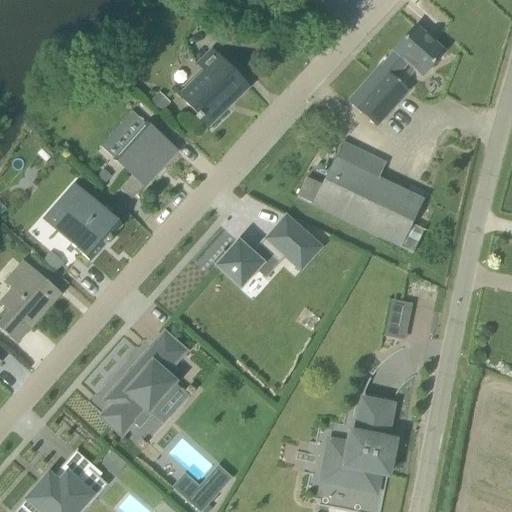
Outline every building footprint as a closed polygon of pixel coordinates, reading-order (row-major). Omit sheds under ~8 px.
[(381,68),(380,67),(347,103),(375,128),(407,91),(394,79),(408,64),(422,77),(443,53),(414,28),(393,51),(394,52),(381,68)] [(177,90),(175,88),(172,91),(196,116),(194,118),(199,122),(201,120),(206,126),(226,107),(224,106),(231,99),(232,101),(246,88),(211,51),(197,65),(199,68),(177,90)] [(114,163),(143,187),(143,188),(175,152),(146,127),(114,163)] [(423,201),(406,193),(378,179),(385,164),(342,143),(321,186),(306,179),(297,199),(412,255),(423,231),(411,225),(423,201)] [(111,239),(109,237),(120,225),(85,195),(56,229),(72,243),(70,246),(88,262),(103,245),(105,245),(107,245),(109,244),(110,243),(111,241),(111,239)] [(321,249),(285,216),(263,240),(299,273),(321,249)] [(265,280),(279,264),(259,246),(251,255),(237,242),(225,255),(222,253),(213,263),(216,266),(214,267),(239,290),(256,272),(265,280)] [(62,264),(50,253),(43,261),(55,271),(62,264)] [(0,303),(0,305),(8,313),(0,321),(0,330),(15,344),(59,294),(23,263),(4,284),(11,290),(0,303)] [(406,340),(413,304),(391,300),(384,336),(406,340)] [(121,434),(131,423),(139,431),(176,388),(169,381),(178,371),(152,349),(134,370),(137,373),(129,382),(126,379),(106,402),(113,407),(103,419),(121,434)] [(344,511),(379,511),(394,442),(396,433),(387,431),(392,407),(356,400),(347,445),(328,441),(319,483),(322,484),(318,507),(344,511)] [(115,477),(125,465),(111,453),(101,465),(115,477)] [(184,476),(174,488),(200,511),(229,479),(218,468),(199,489),(184,476)] [(75,484),(58,470),(42,488),(39,486),(36,490),(35,489),(14,511),(75,511),(83,504),(87,508),(106,486),(87,470),(75,484)]
